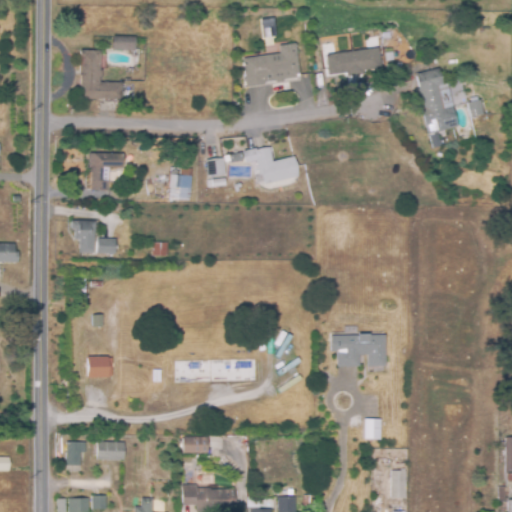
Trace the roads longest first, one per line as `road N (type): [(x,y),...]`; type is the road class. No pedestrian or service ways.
road 1 (residential): [(46,511),(44,0)]
road 2 (residential): [(45,121),(227,124),(368,106)]
